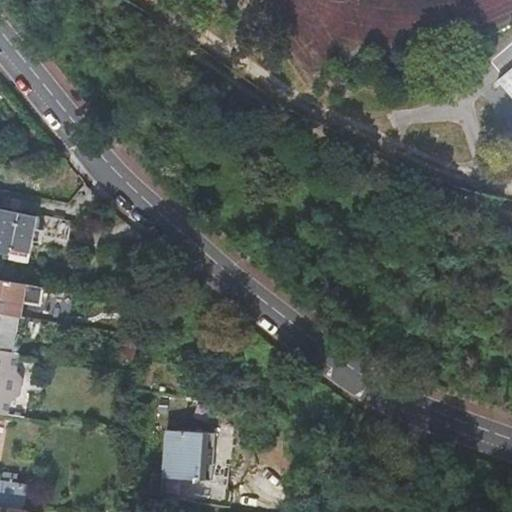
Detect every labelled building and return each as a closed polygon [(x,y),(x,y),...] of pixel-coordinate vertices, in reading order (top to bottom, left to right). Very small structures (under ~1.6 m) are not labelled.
[(0,251),(29,258),(37,218),(0,210),(0,251)] [(43,309),(46,288),(0,280),(0,316),(18,319),(22,320),(24,307),(43,309)] [(0,349),(13,352),(18,319),(0,316),(0,349)] [(24,320),(22,320),(18,319),(13,352),(19,353),(24,320)] [(137,344),(121,342),(117,365),(134,368),(137,344)] [(0,415),(7,417),(10,401),(19,395),(21,381),(14,374),(17,355),(0,352),(0,415)] [(141,391),(163,394),(166,371),(144,367),(143,374),(141,391)] [(161,449),(213,455),(215,434),(162,431),(161,449)] [(212,482),(213,455),(161,449),(159,478),(212,482)] [(0,482),(0,503),(23,507),(27,487),(13,485),(14,475),(3,473),(1,483),(0,482)] [(27,511),(28,508),(25,507),(23,507),(0,503),(0,511),(27,511)]
